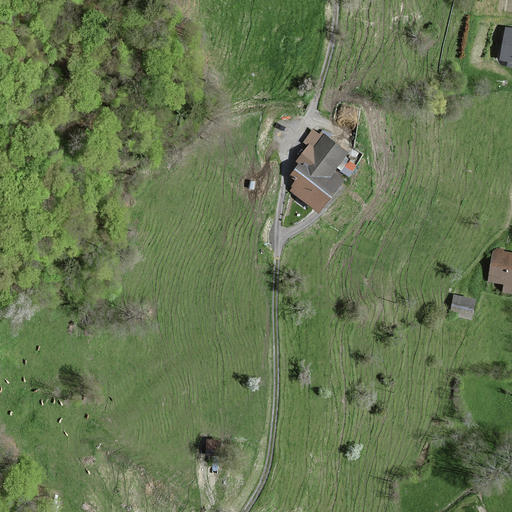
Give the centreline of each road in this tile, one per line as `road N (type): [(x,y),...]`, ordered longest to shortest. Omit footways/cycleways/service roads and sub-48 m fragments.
road 1 (track): [(245,511),(270,460),(285,156)]
road 2 (track): [(336,0),(315,102),(285,156)]
